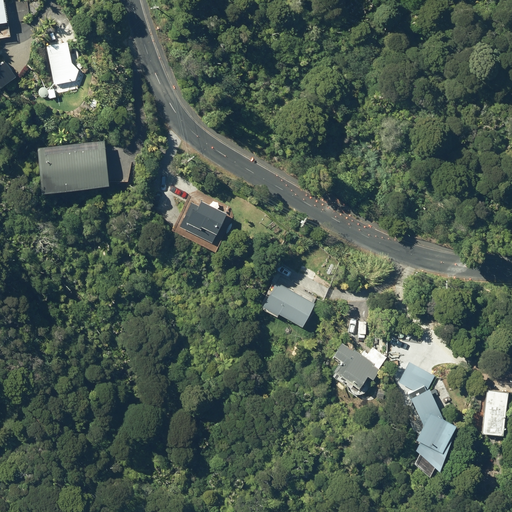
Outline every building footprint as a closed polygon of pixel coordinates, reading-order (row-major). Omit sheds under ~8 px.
[(0,0),(0,22),(12,21),(8,0),(0,0)] [(50,45),(58,84),(78,80),(81,68),(74,61),(70,41),(50,45)] [(41,147),(50,192),(115,185),(108,140),(41,147)] [(182,223),(214,239),(229,209),(204,196),(200,203),(193,200),(182,223)] [(246,204),(253,209),(256,205),(249,200),(246,204)] [(265,216),(270,208),(267,206),(261,213),(265,216)] [(266,272),(273,276),(278,268),(271,263),(266,272)] [(282,310),(305,322),(317,301),(278,279),(265,303),(281,312),(282,310)] [(342,359),(336,367),(361,386),(370,373),(375,377),(382,367),(375,362),(376,361),(357,346),(356,347),(344,338),(336,350),(337,351),(335,354),(342,359)] [(419,443),(444,465),(452,442),(449,441),(460,420),(442,409),(432,386),(429,386),(437,372),(411,360),(400,380),(416,387),(411,389),(426,421),(420,432),(424,435),(419,443)] [(485,429),(507,431),(511,385),(490,384),(485,429)] [(392,483),(384,484),(385,492),(392,491),(392,483)] [(469,506),(478,508),(479,501),(471,499),(469,506)]
